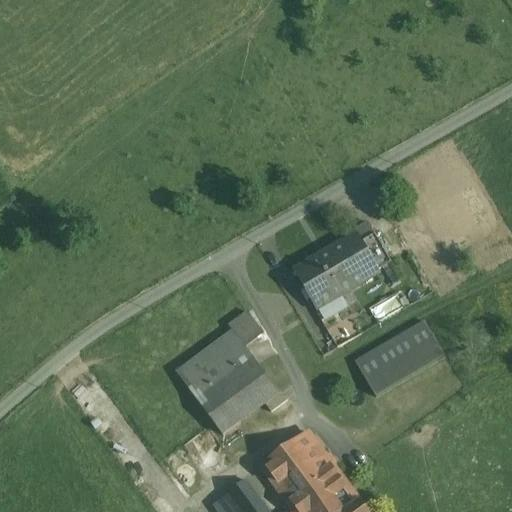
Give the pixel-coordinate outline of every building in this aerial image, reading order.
[(369,224),(355,233),(357,237),(362,244),(376,236),(369,224)] [(376,236),(362,244),(378,272),(392,264),(376,236)] [(358,242),(323,262),(321,258),(296,273),(318,311),(320,311),(317,305),(339,293),(342,298),(380,275),(378,272),(362,244),(357,237),(356,237),(358,242)] [(264,336),(248,314),(229,328),(234,334),(245,349),(264,336)] [(425,323),(356,364),(376,399),(446,358),(425,323)] [(234,334),(178,375),(199,404),(255,362),(245,349),(234,334)] [(282,393),(265,406),(272,414),(289,402),(282,393)] [(317,511),(348,487),(309,434),(262,469),(293,511),(292,511),(317,511)] [(292,511),(267,511),(247,483),(229,496),(240,511),(292,511),(293,511),(292,511)] [(348,487),(317,511),(348,511),(360,503),(348,487)] [(240,511),(229,496),(215,507),(218,511),(240,511)] [(366,511),(360,503),(348,511),(366,511)]
